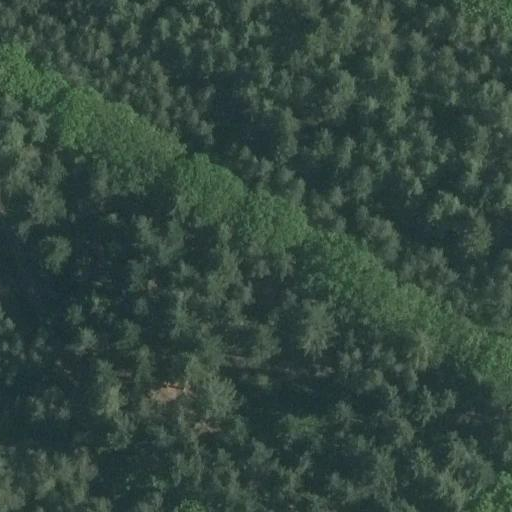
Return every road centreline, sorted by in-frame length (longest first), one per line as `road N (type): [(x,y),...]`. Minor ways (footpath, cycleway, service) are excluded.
road 1 (track): [(0,106),(511,412)]
road 2 (track): [(115,511),(0,211)]
